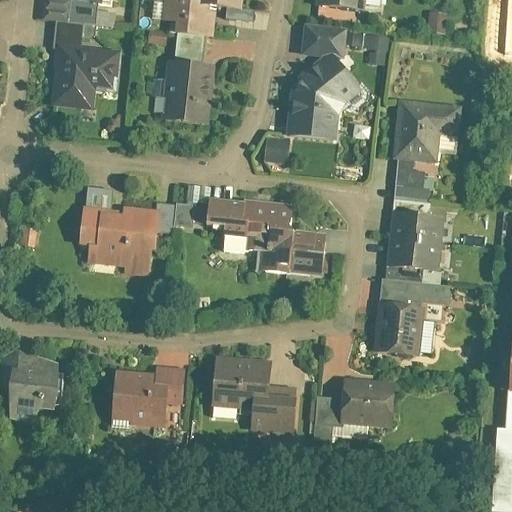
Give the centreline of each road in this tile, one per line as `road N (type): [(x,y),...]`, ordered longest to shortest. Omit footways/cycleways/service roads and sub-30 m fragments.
road 1 (residential): [(209,181),(343,199),(356,225),(346,323),(323,335),(160,346),(0,327)]
road 2 (residential): [(281,0),(259,107),(209,181)]
road 3 (residential): [(19,157),(209,181)]
road 4 (residential): [(19,157),(18,34),(4,0)]
road 5 (residential): [(0,291),(19,157)]
